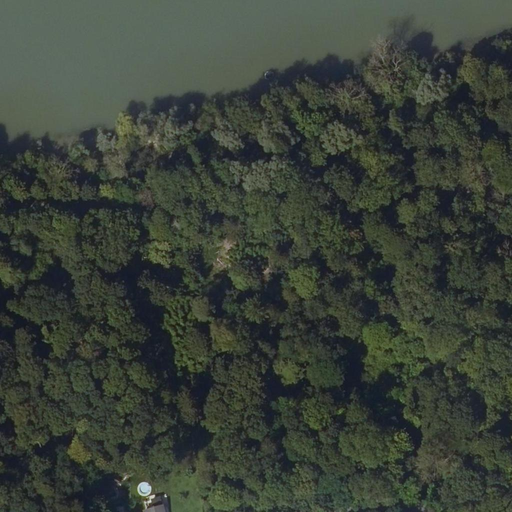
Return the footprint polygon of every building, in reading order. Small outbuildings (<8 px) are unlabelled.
[(61,240),(42,241),(42,249),(62,249),(61,240)] [(357,263),(349,264),(350,270),(362,268),(362,262),(357,263)] [(223,278),(233,279),(234,264),(224,263),(223,278)] [(270,282),(270,263),(255,264),(255,282),(270,282)] [(401,278),(389,280),(390,295),(403,293),(401,278)] [(146,284),(135,285),(135,297),(146,297),(146,284)] [(12,288),(0,287),(0,305),(12,306),(12,288)] [(404,436),(395,439),(399,452),(407,450),(404,436)] [(343,449),(339,437),(328,440),(331,452),(343,449)] [(294,440),(286,443),(294,470),(304,466),(294,440)] [(288,454),(281,456),(288,472),(294,470),(286,443),(284,444),(288,454)] [(229,479),(230,490),(243,487),(241,476),(229,479)] [(281,490),(269,494),(272,506),(285,503),(281,490)]
